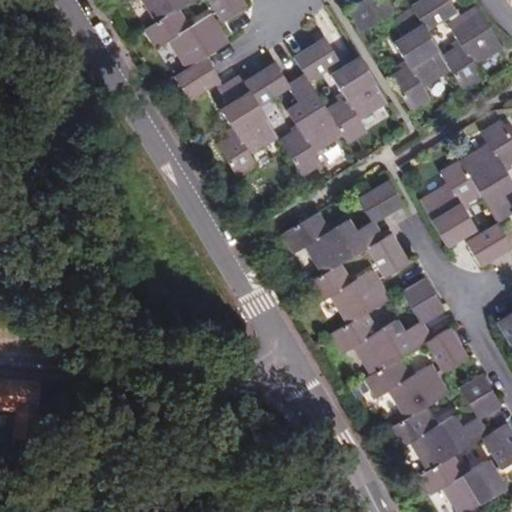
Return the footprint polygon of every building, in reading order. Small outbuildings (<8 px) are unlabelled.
[(177,18),(204,1),(203,0),(123,0),(130,11),(139,5),(157,30),(147,37),(160,57),(170,50),(188,77),(176,85),(190,106),(221,87),(208,65),(227,52),(210,24),(189,37),(177,18)] [(235,0),(205,0),(204,1),(224,31),(247,16),(235,0)] [(469,75),(494,55),(467,18),(441,37),(454,56),(436,66),(418,40),(448,20),(434,0),(432,0),(405,18),(406,21),(388,32),(398,48),(392,53),(406,76),(386,88),(406,120),(427,107),(421,98),(445,82),(456,99),(475,86),(469,75)] [(388,22),(374,1),(343,21),(357,43),(388,22)] [(284,61),(309,42),(300,31),(275,50),(284,61)] [(334,56),(345,51),(333,31),(323,37),(334,56)] [(386,115),(357,68),(330,84),(345,109),(326,121),(308,92),(338,73),(324,50),(292,70),(304,87),(288,96),(299,114),(288,122),(300,139),(282,152),(303,187),(322,174),(315,163),(341,146),(348,155),(368,142),(360,132),(386,115)] [(284,89),(274,72),(242,92),(238,86),(221,95),(231,112),(223,117),(239,140),(220,153),(239,184),(259,173),(251,161),(276,145),(257,116),(282,100),(278,93),(284,89)] [(511,137),(511,135),(493,147),(499,158),(449,188),(455,197),(428,214),(456,260),(482,244),(468,221),(490,206),(506,233),(511,229),(511,137)] [(406,219),(390,195),(361,214),(371,231),(379,227),(382,234),(406,219)] [(488,450),(491,448),(480,431),(462,441),(456,432),(436,443),(424,424),(451,406),(434,379),(413,391),(401,372),(428,355),(448,385),(469,372),(451,342),(435,351),(425,336),(407,347),(400,336),(382,346),(370,329),(394,312),(377,285),(356,298),(344,279),(372,262),(391,293),(413,278),(395,248),(387,251),(377,237),(360,247),(353,237),(335,247),(322,228),(289,247),(301,267),(311,261),(328,287),(313,297),(327,319),(338,313),(354,338),(338,350),(348,367),(358,361),(375,387),(371,390),(383,411),(394,405),(411,430),(391,443),(404,463),(414,457),(431,482),(424,487),(437,510),(448,504),(452,511),(490,511),(509,501),(494,475),(469,487),(458,468),(488,450)] [(511,263),(511,243),(509,237),(476,257),(488,278),(511,263)] [(449,322),(431,292),(408,308),(422,331),(428,327),(432,332),(449,322)] [(0,416),(10,418),(13,379),(0,377),(0,416)] [(505,418),(485,386),(462,400),(478,426),(485,423),(489,428),(505,418)] [(511,440),(510,437),(491,448),(488,450),(505,480),(511,476),(511,440)]
